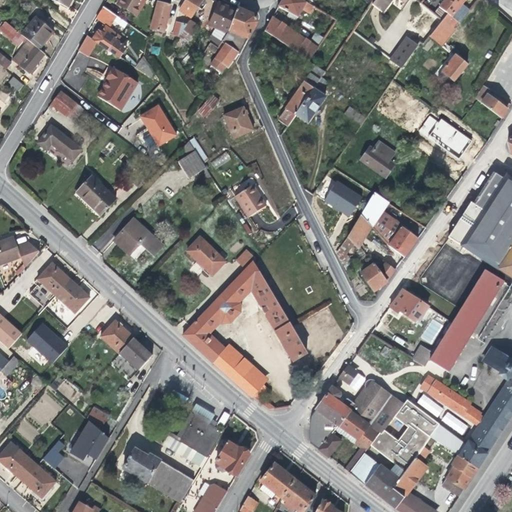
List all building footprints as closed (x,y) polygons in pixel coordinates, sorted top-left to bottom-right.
[(145,0),(119,0),(117,4),(136,16),(145,0)] [(157,0),(150,29),(164,33),(166,23),(170,23),(171,17),(168,16),(170,6),(167,5),(168,0),(157,0)] [(191,19),(202,0),(185,0),(179,10),(191,19)] [(281,0),(278,7),(298,17),(302,10),(310,14),(314,6),(310,4),(311,0),(281,0)] [(392,0),(401,0),(405,3),(406,0),(374,0),(371,4),(382,13),(392,0)] [(461,4),(464,0),(444,0),(441,5),(434,0),(423,0),(421,3),(442,21),(448,14),(451,17),(461,4)] [(238,53),(239,55),(257,22),(254,16),(237,8),(236,11),(219,3),(210,25),(216,29),(208,39),(209,41),(210,43),(207,48),(214,53),(218,48),(218,47),(221,42),(222,43),(224,45),(210,65),(221,73),(226,66),(228,68),(238,53)] [(442,21),(429,37),(442,47),(442,46),(455,30),(453,28),(458,22),(459,23),(469,11),(461,4),(451,17),(448,14),(442,21)] [(117,16),(102,7),(96,18),(110,28),(117,16)] [(412,25),(407,30),(419,40),(423,34),(424,35),(437,20),(423,9),(411,25),(412,25)] [(36,17),(21,35),(25,38),(28,41),(39,50),(53,32),(36,17)] [(271,18),(264,32),(308,61),(318,49),(323,40),(314,34),(309,42),(271,18)] [(198,26),(190,20),(187,25),(176,22),(173,35),(178,37),(187,43),(198,26)] [(21,35),(5,21),(0,27),(0,31),(18,46),(23,40),(25,38),(21,35)] [(93,40),(119,57),(126,47),(118,41),(120,37),(103,25),(93,40)] [(390,60),(401,68),(417,46),(406,38),(391,59),(390,60)] [(36,65),(44,55),(39,50),(28,41),(27,44),(12,60),(29,74),(36,65)] [(0,65),(6,70),(11,63),(0,53),(0,65)] [(453,82),(467,65),(454,55),(441,72),(448,78),(453,82)] [(152,78),(154,74),(144,56),(135,67),(152,78)] [(29,74),(31,76),(38,66),(36,65),(29,74)] [(278,120),(286,127),(295,115),(308,123),(325,97),(313,88),(315,85),(322,91),(327,82),(321,77),(324,72),(315,66),(278,120)] [(110,82),(100,98),(120,110),(137,83),(112,67),(105,79),(108,80),(110,82)] [(448,78),(441,72),(438,77),(444,82),(448,78)] [(19,90),(23,84),(13,76),(9,82),(19,90)] [(98,97),(100,98),(110,82),(108,80),(98,97)] [(483,87),(480,91),(487,96),(490,91),(483,87)] [(477,100),(502,119),(507,110),(487,96),(480,91),(476,99),(477,100)] [(74,122),(84,109),(61,92),(51,105),(74,122)] [(219,101),(211,95),(198,112),(206,117),(219,101)] [(158,105),(140,117),(148,129),(149,128),(151,132),(150,133),(150,134),(157,144),(158,147),(177,135),(158,105)] [(243,107),(223,116),(233,139),(253,131),(243,107)] [(344,114),(361,126),(366,119),(349,107),(344,114)] [(459,160),(472,141),(441,119),(439,122),(429,115),(418,131),(459,160)] [(81,150),(51,126),(38,143),(47,150),(52,144),(73,161),(81,150)] [(150,149),(157,144),(150,134),(143,138),(150,149)] [(206,168),(204,164),(189,141),(184,147),(189,155),(178,162),(189,179),(206,168)] [(369,148),(361,160),(383,176),(392,164),(389,162),(394,154),(378,142),(372,150),(369,148)] [(225,152),(211,162),(216,168),(230,158),(225,152)] [(508,276),(511,278),(511,185),(492,173),(472,204),(470,203),(448,238),(508,276)] [(92,176),(77,192),(101,215),(116,199),(92,176)] [(336,182),(324,201),(350,217),(362,198),(336,182)] [(253,185),(251,186),(259,199),(261,198),(253,185)] [(259,199),(251,186),(234,197),(248,218),(266,206),(261,198),(259,199)] [(404,258),(418,238),(402,227),(402,226),(383,211),(388,204),(374,194),(360,215),(347,237),(358,249),(371,228),(389,247),(404,258)] [(128,226),(129,227),(126,231),(124,229),(114,240),(130,255),(140,243),(154,255),(163,246),(134,219),(128,226)] [(0,227),(0,241),(11,237),(8,230),(1,227),(0,227)] [(25,268),(39,252),(29,242),(17,246),(14,236),(11,237),(0,241),(0,265),(21,257),(25,268)] [(200,237),(187,251),(212,275),(225,261),(200,237)] [(253,261),(256,259),(246,250),(236,261),(245,270),(253,261)] [(385,283),(395,271),(379,259),(366,269),(364,265),(357,269),(373,291),(385,283)] [(293,361),(306,352),(253,261),(245,270),(182,335),(214,364),(226,351),(208,334),(220,321),(222,322),(229,322),(239,312),(239,304),(238,303),(251,289),(293,361)] [(56,296),(71,280),(61,271),(52,263),(34,283),(37,286),(30,295),(45,309),(56,296)] [(485,270),(452,322),(433,354),(420,347),(413,360),(424,367),(429,360),(449,373),(504,282),(485,270)] [(83,291),(71,280),(56,296),(74,313),(89,297),(83,291)] [(419,320),(428,307),(402,290),(390,307),(398,313),(399,311),(414,322),(417,319),(419,320)] [(0,341),(8,349),(22,334),(0,315),(0,341)] [(119,354),(134,338),(122,327),(116,320),(101,337),(119,354)] [(53,363),(68,346),(62,341),(61,341),(49,331),(50,330),(42,323),(27,340),(53,363)] [(142,345),(134,338),(119,354),(138,371),(152,354),(142,345)] [(417,390),(476,424),(440,485),(463,499),(511,415),(511,357),(491,346),(481,362),(506,377),(487,411),(426,376),(417,390)] [(242,389),(251,396),(262,384),(266,380),(230,347),(226,351),(214,364),(242,389)] [(0,370),(8,361),(0,353),(0,370)] [(20,361),(13,356),(8,361),(0,370),(0,372),(6,377),(20,361)] [(357,372),(347,365),(339,378),(348,385),(357,372)] [(421,463),(429,451),(423,447),(430,437),(395,414),(403,404),(402,403),(376,384),(375,381),(372,380),(370,380),(366,381),(365,384),(364,386),(364,388),(363,388),(352,402),(348,399),(345,399),(344,399),(341,397),(341,396),(341,394),(332,387),(312,416),(310,421),(310,432),(310,443),(328,457),(341,441),(333,434),(336,429),(360,448),(344,469),(396,510),(399,511),(436,511),(408,492),(427,468),(421,463)] [(62,386),(72,396),(76,392),(65,382),(62,386)] [(269,410),(276,409),(260,397),(268,389),(262,384),(251,396),(269,410)] [(69,401),(72,396),(62,386),(57,390),(69,401)] [(416,402),(437,418),(443,409),(423,394),(416,402)] [(94,407),(88,418),(103,426),(109,416),(94,407)] [(207,458),(223,431),(215,426),(210,424),(213,419),(194,408),(182,427),(183,431),(184,433),(181,438),(179,442),(207,458)] [(223,411),(219,422),(225,424),(229,414),(223,411)] [(447,412),(441,421),(462,435),(468,426),(447,412)] [(108,438),(90,421),(70,453),(84,461),(88,454),(92,457),(96,459),(108,438)] [(176,437),(181,438),(184,433),(183,431),(182,427),(179,433),(176,437)] [(163,444),(202,467),(207,458),(179,442),(168,435),(163,444)] [(43,459),(54,468),(64,457),(59,453),(65,446),(59,440),(43,459)] [(0,461),(10,470),(23,481),(37,465),(11,442),(0,454),(0,461)] [(227,470),(237,476),(250,454),(249,453),(250,451),(249,449),(244,446),(242,446),(241,448),(240,447),(239,448),(229,442),(216,465),(216,467),(223,472),(226,471),(227,470)] [(123,469),(181,503),(194,480),(150,454),(148,456),(135,447),(123,469)] [(282,498),(295,480),(275,464),(261,482),(264,484),(276,493),(282,498)] [(37,465),(23,481),(31,489),(41,498),(56,482),(37,465)] [(303,511),(316,495),(295,480),(282,498),(287,502),(285,505),(293,511),(295,508),(299,511),(303,511)] [(194,511),(215,511),(228,492),(215,484),(211,484),(195,511),(194,511)] [(276,493),(264,484),(260,489),(272,498),(276,493)] [(259,503),(248,496),(243,504),(250,509),(254,511),(259,503)] [(333,506),(322,500),(315,511),(338,511),(331,508),(333,506)] [(98,511),(100,510),(95,506),(93,510),(79,502),(73,511),(98,511)]
